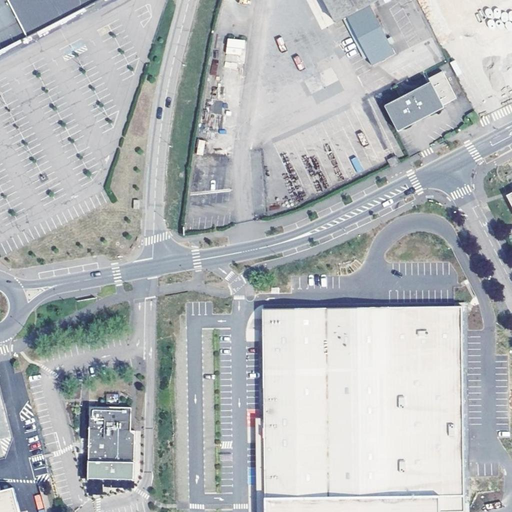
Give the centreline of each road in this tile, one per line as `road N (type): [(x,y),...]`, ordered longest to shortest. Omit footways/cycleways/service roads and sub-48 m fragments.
road 1 (tertiary): [(451,164),(300,237),(157,266)]
road 2 (tertiary): [(189,0),(156,169),(157,266)]
road 3 (unknown): [(242,136),(215,124),(210,84),(223,12),(261,0)]
road 4 (unclassified): [(451,164),(511,283)]
